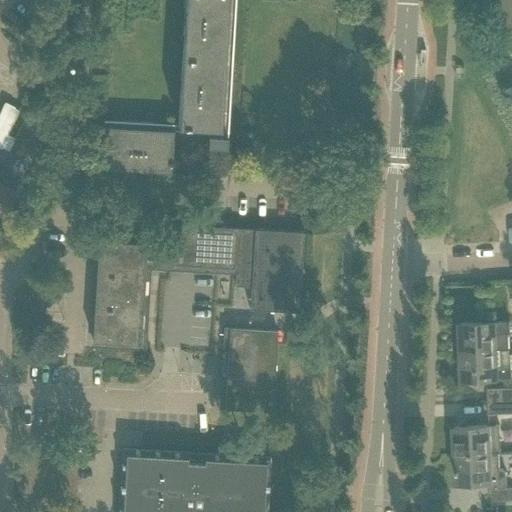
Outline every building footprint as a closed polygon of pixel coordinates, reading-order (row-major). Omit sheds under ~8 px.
[(185,0),(183,26),(181,64),(177,141),(225,144),(226,126),(227,105),(230,67),(232,29),(233,0),(185,0)] [(0,146),(19,110),(4,103),(0,110),(0,146)] [(173,130),(103,125),(100,168),(170,172),(173,130)] [(0,213),(4,216),(16,192),(0,183),(0,213)] [(233,268),(236,228),(183,224),(171,224),(170,236),(170,244),(169,264),(233,268)] [(236,228),(233,268),(233,272),(251,281),(249,309),(299,311),(304,232),(236,228)] [(169,264),(170,244),(170,236),(112,232),(111,240),(98,240),(97,256),(96,273),(144,276),(144,273),(150,274),(150,263),(169,264)] [(142,310),(143,293),(144,276),(96,273),(94,307),(142,310)] [(140,343),(141,327),(142,310),(94,307),(92,341),(140,343)] [(459,323),(461,350),(508,348),(508,333),(510,333),(509,321),(459,323)] [(277,330),(266,330),(229,327),(224,408),(272,411),(277,330)] [(511,353),(511,354),(509,354),(508,348),(461,350),(462,378),(495,377),(496,379),(511,378),(511,367),(511,353)] [(511,387),(487,389),(488,401),(511,400),(511,387)] [(511,412),(511,400),(488,401),(488,414),(511,412)] [(499,425),(488,425),(453,427),(455,455),(498,453),(498,452),(500,452),(499,425)] [(266,511),(269,457),(125,449),(122,449),(118,511),(266,511)] [(499,468),(498,453),(455,455),(456,482),(489,480),(490,495),(491,495),(491,501),(511,500),(511,487),(506,487),(506,472),(501,468),(499,468)]
